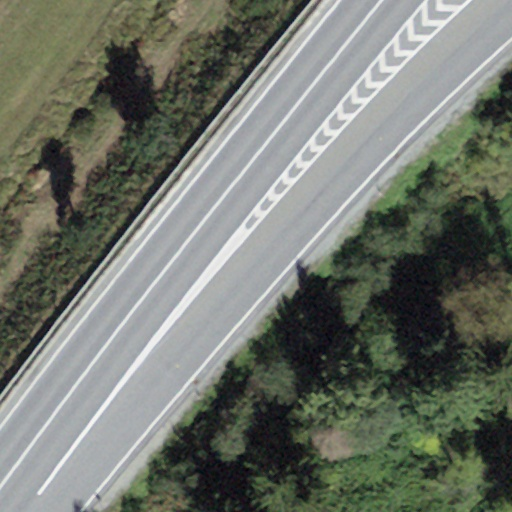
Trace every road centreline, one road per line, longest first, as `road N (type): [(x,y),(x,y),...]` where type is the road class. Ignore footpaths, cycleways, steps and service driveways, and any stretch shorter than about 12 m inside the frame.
road 1 (primary): [(54,511),(141,398),(322,191),(509,0)]
road 2 (primary): [(384,0),(140,301),(0,489)]
